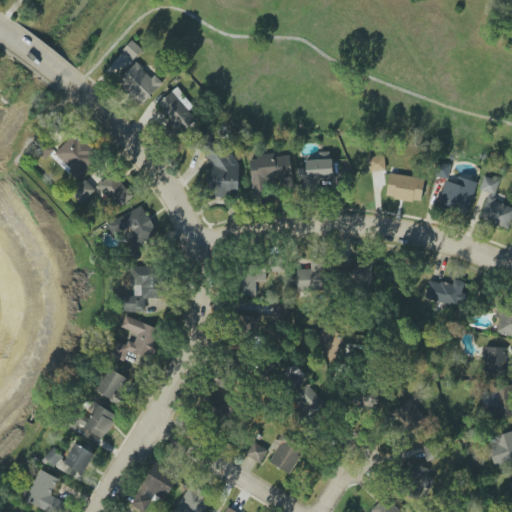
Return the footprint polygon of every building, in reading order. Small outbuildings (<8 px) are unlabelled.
[(142,50),(132,40),(123,50),(134,60),(142,50)] [(108,68),(117,77),(132,60),(123,51),(108,68)] [(117,82),(141,106),(163,83),(155,76),(152,78),(136,63),(117,82)] [(169,127),(178,138),(197,121),(188,111),(194,106),(177,87),(157,105),(173,123),(169,127)] [(54,154),(77,178),(98,157),(75,133),(54,154)] [(238,193),(239,154),(229,154),(229,143),(208,142),(207,193),(238,193)] [(290,155),(272,157),(272,156),(249,158),(253,197),(266,196),(265,183),(292,180),(290,155)] [(369,172),(385,170),(384,155),(367,157),(369,172)] [(306,179),(333,178),(332,159),(306,160),(306,179)] [(447,178),(450,166),(441,163),(437,176),(447,178)] [(99,183),(115,209),(132,199),(116,173),(99,183)] [(420,203),(425,180),(390,173),(386,196),(420,203)] [(495,195),(499,182),(484,176),(479,190),(495,195)] [(477,182),(466,179),(464,186),(445,180),(437,206),(467,215),(477,182)] [(95,190),(84,180),(71,194),(81,204),(95,190)] [(509,228),(511,218),(511,205),(486,198),(480,220),(509,228)] [(129,247),(157,235),(144,206),(106,223),(112,236),(122,231),(129,247)] [(285,256),(271,256),(271,272),(285,272),(285,256)] [(297,291),(326,290),(325,259),(297,259),(297,291)] [(341,283),(371,284),(371,263),(341,262),(341,283)] [(266,281),(266,263),(235,264),(236,297),(256,296),(256,282),(266,281)] [(141,267),(141,295),(123,296),(123,312),(145,312),(145,299),(161,298),(160,266),(141,267)] [(430,279),(425,299),(459,308),(465,282),(454,279),(452,285),(430,279)] [(511,336),(511,301),(499,299),(496,317),(500,318),(497,333),(511,336)] [(258,317),(238,316),(237,332),(257,333),(258,317)] [(121,328),(137,333),(133,345),(115,340),(110,357),(124,361),(128,351),(152,359),(161,328),(124,317),(121,328)] [(484,375),(510,376),(510,363),(505,362),(506,347),(485,347),(484,375)] [(116,402),(128,379),(109,368),(97,392),(116,402)] [(214,387),(235,390),(237,376),(216,373),(214,387)] [(327,404),(306,385),(295,396),(304,404),(296,413),(308,424),(327,404)] [(490,394),(482,395),(483,419),(511,417),(511,385),(490,386),(490,394)] [(234,420),(240,405),(218,396),(212,411),(234,420)] [(410,435),(427,424),(411,399),(393,411),(410,435)] [(103,439),(117,416),(93,401),(79,424),(103,439)] [(511,431),(494,437),(496,443),(488,445),(495,467),(511,461),(511,431)] [(260,463),(268,451),(254,442),(246,455),(260,463)] [(94,454),(75,443),(63,464),(83,474),(94,454)] [(53,466),(62,457),(53,448),(44,458),(53,466)] [(131,505),(143,511),(145,511),(153,496),(165,502),(179,474),(153,461),(131,505)] [(411,464),(400,492),(425,502),(436,474),(411,464)] [(51,496),(59,479),(40,470),(26,501),(48,511),(58,511),(63,501),(51,496)] [(173,511),(203,511),(213,497),(191,483),(173,511)] [(400,511),(384,497),(370,511),(400,511)]
